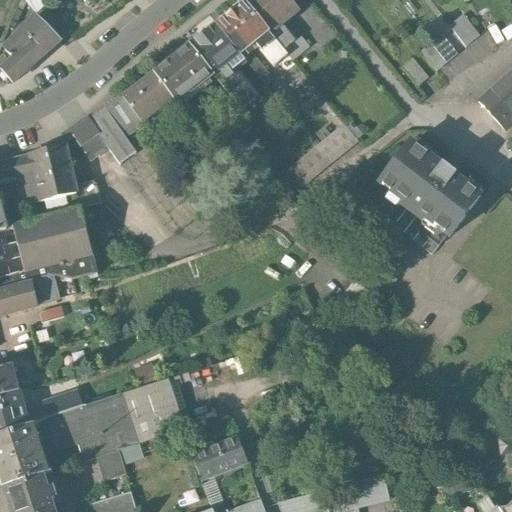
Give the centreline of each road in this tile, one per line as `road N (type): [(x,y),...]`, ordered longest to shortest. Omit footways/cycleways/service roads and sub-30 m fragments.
road 1 (residential): [(511,176),(418,115),(323,0)]
road 2 (residential): [(172,0),(71,89),(0,123)]
